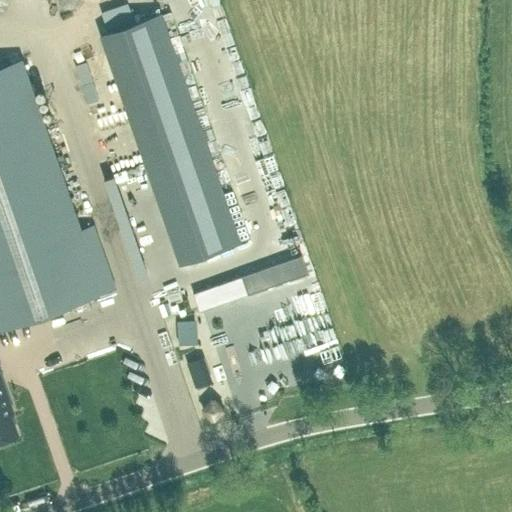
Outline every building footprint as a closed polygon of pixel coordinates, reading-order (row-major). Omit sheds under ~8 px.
[(162,10),(110,27),(189,258),(241,240),(162,10)] [(77,231),(19,61),(0,67),(0,322),(114,284),(94,226),(77,231)] [(289,230),(301,226),(288,188),(277,192),(289,230)] [(300,254),(193,291),(198,308),(306,271),(300,254)] [(253,359),(258,374),(244,379),(254,408),(265,404),(261,392),(277,386),(274,379),(282,376),(273,352),(253,359)] [(186,361),(194,384),(206,380),(198,357),(186,361)] [(0,382),(0,437),(15,433),(5,404),(8,403),(1,382),(0,382)]
